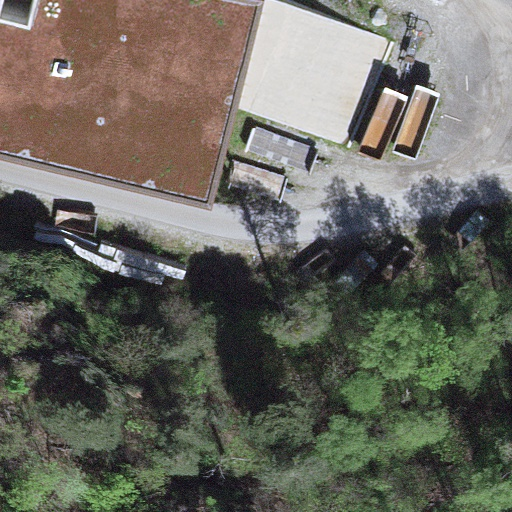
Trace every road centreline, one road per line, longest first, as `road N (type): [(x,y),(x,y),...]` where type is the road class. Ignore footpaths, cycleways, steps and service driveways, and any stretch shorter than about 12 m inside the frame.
road 1 (motorway): [(511,166),(0,5)]
road 2 (motorway): [(511,408),(0,305)]
